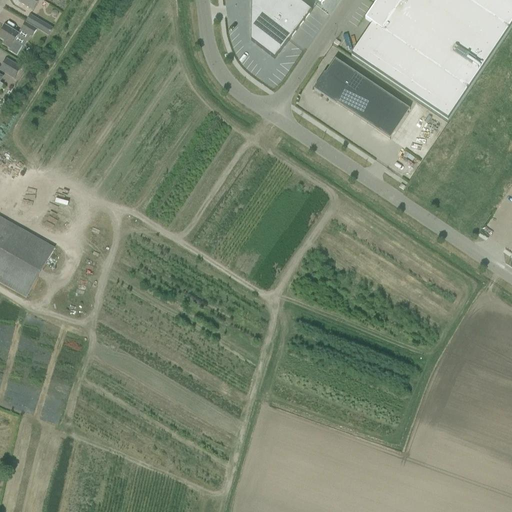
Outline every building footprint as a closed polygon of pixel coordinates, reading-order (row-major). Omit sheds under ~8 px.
[(33,12),(40,0),(21,0),(19,4),(33,12)] [(296,0),(254,0),(254,1),(255,45),(280,62),(314,12),(296,0)] [(372,26),(351,56),(448,121),(511,24),(511,0),(378,0),(365,21),(372,26)] [(49,36),(53,29),(30,16),(26,23),(49,36)] [(32,38),(36,31),(25,24),(21,31),(32,38)] [(15,42),(19,36),(5,28),(0,35),(0,39),(4,43),(3,45),(9,49),(8,52),(16,57),(22,47),(15,42)] [(0,71),(14,80),(21,69),(6,60),(0,70),(0,71)] [(410,111),(335,60),(325,75),(324,74),(313,90),(335,105),(336,104),(390,140),(410,111)] [(54,249),(0,218),(0,284),(26,299),(54,249)]
